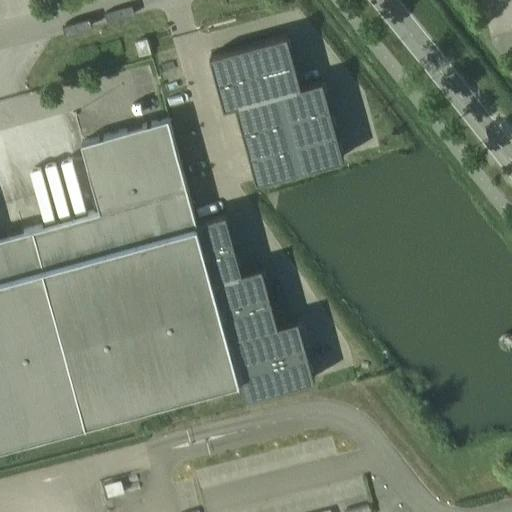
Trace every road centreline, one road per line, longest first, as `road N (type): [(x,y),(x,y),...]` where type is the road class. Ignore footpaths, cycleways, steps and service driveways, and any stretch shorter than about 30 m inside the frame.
road 1 (unknown): [(169,0),(251,248)]
road 2 (unclassified): [(511,164),(380,0)]
road 3 (unknown): [(214,501),(378,457)]
road 4 (unclassified): [(0,40),(149,0)]
